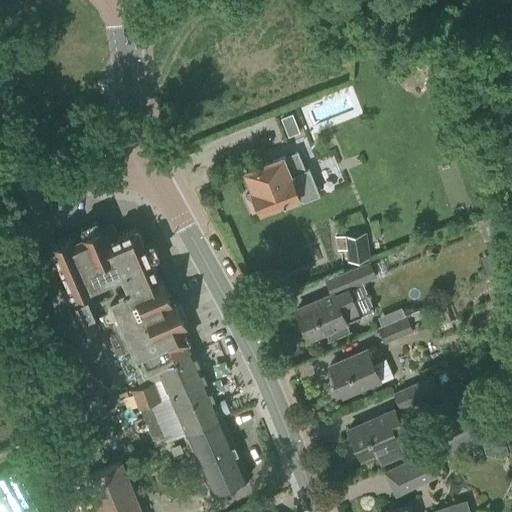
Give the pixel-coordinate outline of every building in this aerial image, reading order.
[(292,113),(280,118),(288,136),(299,132),(292,113)] [(319,193),(309,168),(305,170),(297,150),(263,163),(245,171),(253,190),(252,191),(261,210),(283,201),(285,206),(314,195),(319,193)] [(50,244),(71,291),(74,299),(67,302),(79,327),(97,319),(91,306),(102,301),(135,376),(158,366),(193,351),(182,326),(185,325),(174,298),(170,300),(159,274),(157,275),(136,227),(116,235),(111,222),(80,235),(78,232),(50,244)] [(368,256),(365,232),(336,236),(338,249),(346,247),(348,259),(368,256)] [(370,260),(343,271),(349,287),(377,275),(370,260)] [(499,261),(484,267),(488,275),(502,270),(499,261)] [(360,316),(348,288),(333,294),(332,293),(296,309),(309,338),(325,331),(328,339),(326,340),(327,341),(351,330),(351,329),(349,330),(345,322),(360,316)] [(385,342),(413,329),(406,314),(378,326),(385,342)] [(68,342),(56,345),(70,403),(109,389),(90,373),(68,342)] [(381,359),(375,345),(370,347),(329,365),(342,394),(374,381),(376,384),(393,376),(385,357),(381,359)] [(186,432),(221,416),(193,351),(158,366),(161,375),(131,389),(154,447),(186,432)] [(400,407),(439,390),(432,374),(393,391),(400,407)] [(382,463),(405,452),(395,427),(401,425),(395,408),(389,410),(348,428),(361,457),(376,451),(382,463)] [(221,416),(186,432),(213,493),(248,478),(221,416)] [(441,473),(429,449),(404,460),(416,485),(441,473)] [(141,511),(120,461),(84,476),(98,511),(141,511)] [(40,511),(15,465),(0,473),(0,511),(40,511)] [(411,511),(408,503),(381,511),(467,511),(464,500),(432,509),(433,511),(411,511)]
